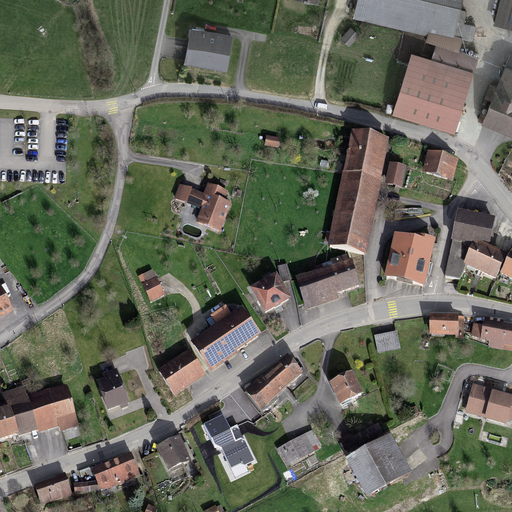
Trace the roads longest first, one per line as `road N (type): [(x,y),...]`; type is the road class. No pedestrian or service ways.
road 1 (residential): [(511,315),(443,304),(332,325),(182,416),(0,489)]
road 2 (residential): [(154,92),(204,90),(317,108),(448,142),(511,211)]
road 3 (residential): [(0,339),(91,269),(115,197),(120,104)]
road 4 (track): [(464,152),(492,45),(482,0)]
road 5 (track): [(0,96),(73,0)]
road 6 (residential): [(0,104),(120,104)]
